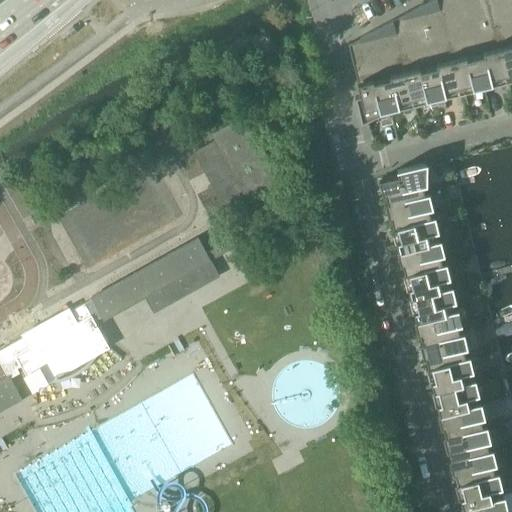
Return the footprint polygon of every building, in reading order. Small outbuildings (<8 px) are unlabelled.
[(454,61),(438,0),(429,0),(394,19),(407,72),(430,67),(454,61)] [(500,49),(488,0),(438,0),(454,61),(477,55),(500,49)] [(511,0),(488,0),(500,49),(511,46),(511,0)] [(407,72),(394,19),(348,43),(359,84),(384,78),(407,72)] [(511,46),(500,49),(508,79),(511,77),(511,46)] [(500,49),(477,55),(484,83),(491,81),(492,83),(508,79),(500,49)] [(477,55),(454,61),(461,91),(475,87),(474,85),(484,83),(477,55)] [(454,61),(430,67),(437,95),(445,93),(445,95),(461,91),(454,61)] [(437,95),(430,67),(407,72),(414,102),(428,99),(428,97),(437,95)] [(407,72),(384,78),(391,106),(398,104),(399,106),(414,102),(407,72)] [(359,84),(361,93),(355,94),(362,120),(382,110),(381,109),(391,106),(384,78),(359,84)] [(444,99),(438,100),(441,110),(446,108),(444,99)] [(248,202),(283,183),(245,113),(210,132),(214,140),(194,151),(224,207),(244,196),(248,202)] [(425,184),(425,167),(425,162),(397,169),(398,174),(379,179),(383,194),(386,193),(388,201),(385,202),(385,203),(425,193),(423,184),(425,184)] [(431,216),(425,193),(385,203),(389,217),(391,217),(393,225),(391,225),(395,241),(397,240),(394,225),(431,216)] [(437,239),(431,216),(394,225),(397,240),(399,248),(399,249),(437,239)] [(210,259),(243,240),(239,234),(204,253),(196,238),(80,303),(81,304),(61,315),(41,326),(0,348),(0,364),(7,377),(7,376),(9,378),(22,371),(32,389),(35,388),(109,347),(96,323),(144,296),(153,312),(219,275),(210,259)] [(443,263),(437,239),(399,249),(399,248),(397,248),(401,264),(403,263),(405,271),(403,272),(403,273),(443,263)] [(449,286),(443,263),(403,273),(406,287),(409,286),(411,294),(408,295),(409,296),(449,286)] [(454,309),(449,286),(409,296),(412,310),(414,310),(416,318),(414,318),(414,319),(454,309)] [(460,333),(454,309),(414,319),(418,334),(420,333),(422,341),(420,342),(420,343),(460,333)] [(466,356),(460,333),(420,343),(424,357),(426,356),(428,364),(426,365),(426,366),(466,356)] [(472,379),(466,356),(426,366),(429,380),(432,380),(434,388),(431,388),(432,389),(472,379)] [(0,404),(18,395),(9,378),(7,376),(7,377),(0,380),(0,404)] [(477,402),(472,379),(432,389),(435,404),(438,403),(440,411),(437,411),(437,412),(477,402)] [(483,426),(477,402),(437,412),(441,427),(443,426),(445,434),(443,435),(443,436),(483,426)] [(489,449),(483,426),(443,436),(447,450),(449,450),(451,458),(449,458),(449,459),(489,449)] [(495,472),(489,449),(449,459),(453,473),(455,473),(457,481),(455,482),(495,472)] [(501,496),(495,472),(455,482),(458,497),(461,496),(463,504),(460,505),(461,506),(501,496)] [(504,511),(501,496),(461,506),(462,511),(504,511)]
